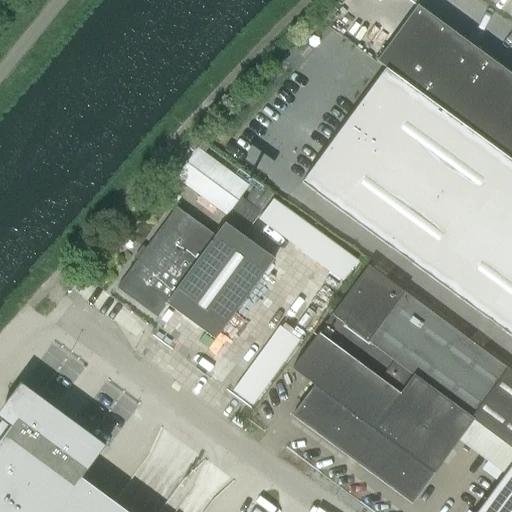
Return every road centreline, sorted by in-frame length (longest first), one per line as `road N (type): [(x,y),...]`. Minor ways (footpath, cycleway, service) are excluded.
road 1 (track): [(0,340),(188,122),(306,0)]
road 2 (unclassified): [(354,511),(65,304)]
